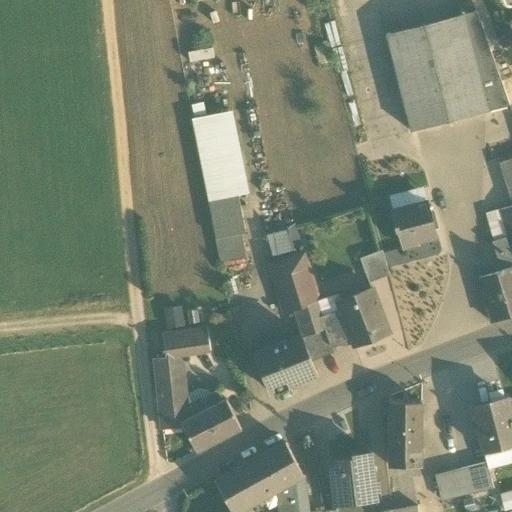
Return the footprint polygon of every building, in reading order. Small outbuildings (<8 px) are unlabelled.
[(475,11),(463,15),(488,112),(510,106),(475,11)] [(411,132),(488,112),(463,15),(386,35),(411,132)] [(192,119),(209,201),(238,195),(249,193),(232,111),(192,119)] [(511,159),(499,163),(511,205),(511,159)] [(387,196),(392,212),(427,202),(422,185),(387,196)] [(209,201),(220,262),(246,257),(241,234),(245,233),(238,195),(209,201)] [(398,233),(403,248),(418,243),(417,242),(438,236),(427,202),(392,212),(396,225),(393,226),(395,234),(398,233)] [(511,249),(511,205),(499,210),(507,237),(508,237),(511,249)] [(494,241),(505,238),(507,237),(498,210),(497,211),(485,214),(494,241)] [(296,222),(288,229),(291,240),(300,238),(296,222)] [(273,257),(294,250),(291,240),(288,229),(266,235),(273,257)] [(478,277),(492,323),(511,315),(511,258),(505,238),(494,241),(492,242),(499,265),(492,267),(494,272),(478,277)] [(359,258),(368,283),(389,275),(382,250),(359,258)] [(294,309),(303,337),(325,329),(321,317),(324,316),(319,300),(304,253),(268,264),(284,313),(294,309)] [(336,302),(339,310),(350,338),(354,347),(390,333),(380,309),(379,310),(371,291),(373,290),(372,288),(340,300),(336,302)] [(380,309),(373,290),(371,291),(379,310),(380,309)] [(319,300),(324,316),(339,310),(336,302),(340,300),(337,293),(319,300)] [(164,308),(167,328),(185,326),(182,306),(164,308)] [(331,345),(350,338),(339,310),(324,316),(321,317),(325,329),(330,346),(331,345)] [(195,331),(198,353),(210,351),(206,329),(195,331)] [(302,338),(311,362),(334,353),(331,345),(330,346),(325,329),(303,337),(302,338)] [(195,331),(174,334),(177,356),(198,353),(195,331)] [(180,381),(177,356),(174,334),(161,336),(164,358),(154,360),(157,384),(180,381)] [(255,353),(270,393),(316,375),(311,362),(302,338),(301,335),(255,353)] [(182,423),(191,418),(189,413),(184,415),(183,403),(182,398),(180,381),(157,384),(161,428),(183,426),(182,423)] [(188,406),(183,403),(184,415),(189,413),(191,418),(223,401),(217,389),(209,394),(201,398),(201,399),(188,406)] [(201,398),(209,394),(207,390),(197,390),(182,398),(183,403),(188,406),(201,399),(201,398)] [(226,400),(223,401),(191,418),(182,423),(183,426),(196,451),(240,428),(226,400)] [(472,409),(483,453),(511,445),(511,431),(511,427),(511,426),(511,420),(507,401),(472,409)] [(389,466),(422,466),(423,405),(390,404),(389,466)] [(285,443),(262,455),(279,489),(280,511),(309,511),(304,477),(285,443)] [(511,453),(511,445),(483,453),(485,460),(486,460),(511,453)] [(511,453),(486,460),(486,462),(488,469),(511,462),(511,453)] [(331,463),(336,505),(377,500),(371,454),(355,456),(355,460),(331,463)] [(238,511),(250,506),(279,489),(262,455),(216,481),(232,511),(238,511)] [(488,469),(486,462),(437,474),(443,498),(492,486),(488,469)] [(511,491),(500,494),(504,511),(511,509),(511,491)]
